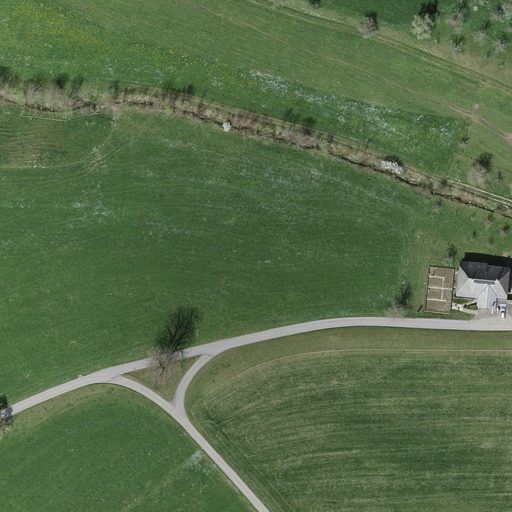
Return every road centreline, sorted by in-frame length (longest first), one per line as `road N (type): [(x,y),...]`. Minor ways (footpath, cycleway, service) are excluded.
road 1 (unclassified): [(0,415),(98,375),(306,326),(511,326)]
road 2 (track): [(157,90),(363,148),(511,203)]
